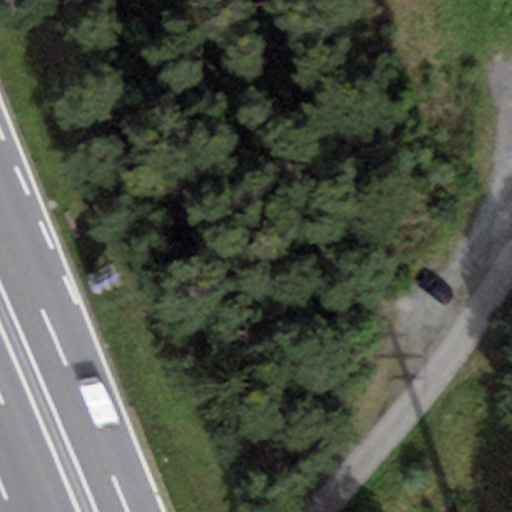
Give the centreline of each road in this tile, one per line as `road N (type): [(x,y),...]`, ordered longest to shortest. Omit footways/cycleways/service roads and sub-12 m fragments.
road 1 (track): [(292,511),(503,233),(511,207)]
road 2 (trunk): [(137,511),(0,202)]
road 3 (trunk): [(0,395),(50,511)]
